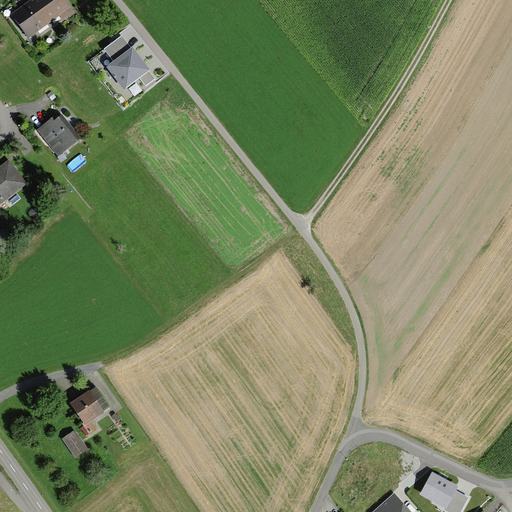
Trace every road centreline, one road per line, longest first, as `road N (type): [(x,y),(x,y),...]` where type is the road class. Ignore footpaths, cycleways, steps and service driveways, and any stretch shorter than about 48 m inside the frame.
road 1 (track): [(62,373),(113,359),(289,236),(380,120),(451,0)]
road 2 (residential): [(350,431),(362,360),(348,301),(299,226),(115,0)]
road 3 (residential): [(350,431),(399,438),(482,479),(511,482)]
